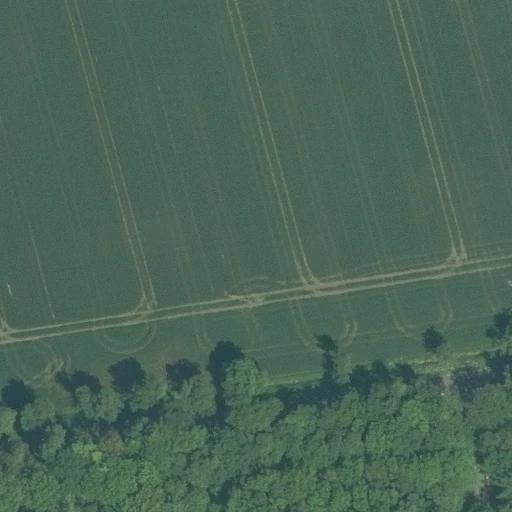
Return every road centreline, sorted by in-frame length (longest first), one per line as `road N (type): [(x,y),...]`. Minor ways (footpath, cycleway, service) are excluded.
road 1 (tertiary): [(470,386),(0,453)]
road 2 (unclassified): [(475,511),(481,473),(470,386)]
